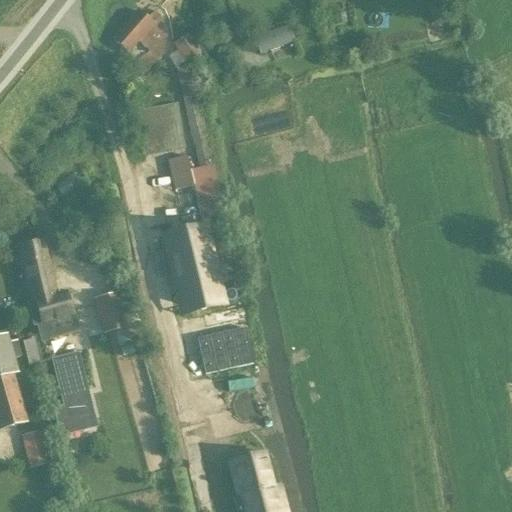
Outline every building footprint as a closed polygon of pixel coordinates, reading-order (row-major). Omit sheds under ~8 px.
[(137,12),(112,41),(129,55),(139,44),(146,51),(163,35),(154,26),(145,19),(137,12)] [(294,43),(288,27),(253,39),(259,56),(294,43)] [(186,158),(167,162),(176,197),(193,193),(200,223),(225,217),(211,155),(205,131),(201,112),(202,103),(203,95),(202,75),(200,68),(197,63),(205,59),(190,36),(173,45),(178,52),(169,58),(177,70),(186,107),(200,169),(190,171),(186,158)] [(165,37),(133,68),(141,76),(163,55),(165,37)] [(142,158),(185,151),(177,105),(134,113),(142,158)] [(204,228),(163,237),(179,311),(198,307),(220,302),(204,228)] [(73,315),(72,315),(67,295),(56,298),(43,242),(17,249),(31,303),(28,304),(33,327),(36,326),(39,338),(76,328),(73,315)] [(127,329),(118,293),(95,299),(104,334),(127,329)] [(220,302),(198,307),(202,330),(245,321),(240,298),(220,302)] [(245,330),(196,340),(204,376),(252,365),(245,330)] [(6,337),(0,339),(0,378),(5,377),(11,375),(16,374),(12,360),(21,357),(16,341),(8,343),(6,337)] [(51,361),(63,408),(52,410),(57,431),(94,421),(78,354),(51,361)] [(0,378),(0,431),(26,425),(11,375),(5,377),(0,378)] [(30,435),(21,438),(25,451),(33,449),(36,459),(32,460),(34,468),(46,464),(41,446),(38,433),(30,435)] [(264,455),(233,463),(242,499),(235,501),(233,501),(235,511),(285,511),(279,487),(272,489),(264,455)]
